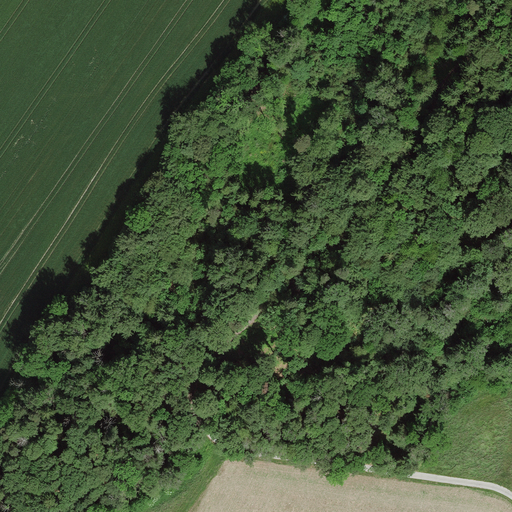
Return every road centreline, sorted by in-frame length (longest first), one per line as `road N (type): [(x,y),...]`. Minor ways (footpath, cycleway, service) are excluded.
road 1 (track): [(511,0),(385,184),(261,301),(166,435),(120,458),(0,485)]
road 2 (track): [(239,446),(511,492)]
